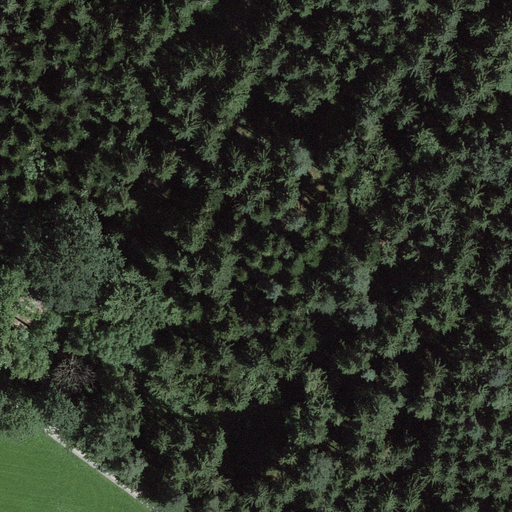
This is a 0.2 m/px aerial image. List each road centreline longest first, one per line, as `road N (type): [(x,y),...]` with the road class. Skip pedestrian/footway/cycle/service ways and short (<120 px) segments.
road 1 (track): [(0,321),(67,262),(158,160),(252,0)]
road 2 (track): [(0,376),(169,511)]
